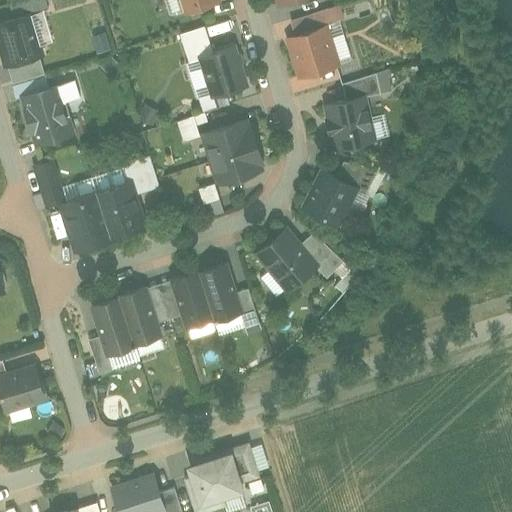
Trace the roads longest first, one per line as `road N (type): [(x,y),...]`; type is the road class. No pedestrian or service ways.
road 1 (residential): [(44,286),(261,214),(286,193),(295,133),(252,0)]
road 2 (residential): [(92,454),(511,322)]
road 3 (residential): [(92,454),(44,286)]
